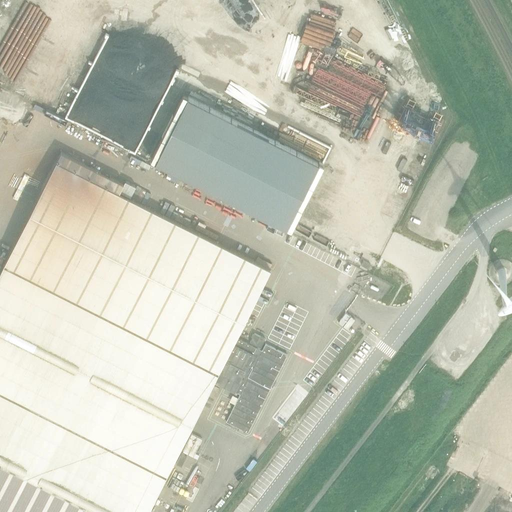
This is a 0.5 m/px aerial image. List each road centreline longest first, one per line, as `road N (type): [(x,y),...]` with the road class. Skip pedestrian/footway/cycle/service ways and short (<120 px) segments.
road 1 (unclassified): [(474,228),(256,511)]
road 2 (unclassified): [(306,511),(474,289),(483,251),(474,228)]
road 3 (unknown): [(258,435),(332,282)]
road 4 (unknown): [(442,269),(419,256),(416,238),(460,151)]
